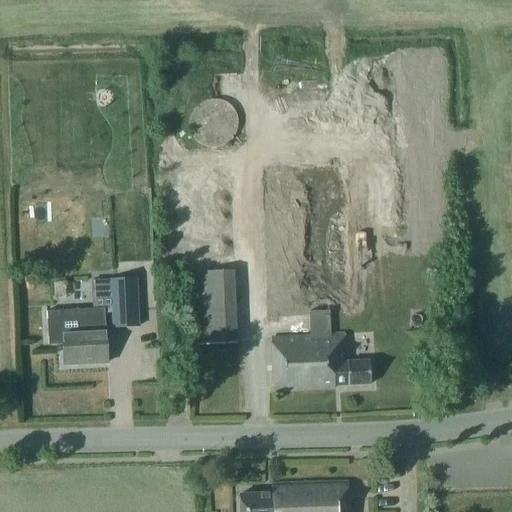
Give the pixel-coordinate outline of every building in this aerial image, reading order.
[(239,128),(239,124),(239,120),(237,115),(236,111),(233,108),(230,105),(227,102),(223,100),(218,99),(214,99),(210,99),(206,100),(202,102),(198,105),(195,108),(192,111),(191,115),(190,120),(189,124),(190,128),(191,132),(192,136),(195,140),(198,143),(202,145),(206,147),(210,148),(214,149),(218,148),(223,147),(227,145),(230,143),(233,140),(236,136),(237,132),(239,128)] [(511,134),(487,136),(489,176),(511,174),(511,134)] [(270,341),(274,398),(333,395),(333,389),(372,386),(371,362),(344,364),(343,336),(329,337),(328,312),(356,310),(347,164),(261,169),(269,315),(306,313),(307,339),(270,341)] [(178,175),(188,349),(236,346),(226,172),(178,175)] [(158,248),(121,249),(121,260),(159,258),(158,248)] [(113,328),(139,327),(136,279),(110,280),(112,313),(113,328)] [(62,369),(63,369),(63,366),(90,364),(90,367),(106,366),(104,333),(106,333),(105,313),(93,314),(93,310),(46,312),(48,346),(61,345),(62,369)] [(237,511),(345,511),(345,483),(268,485),(268,495),(237,496),(237,511)]
